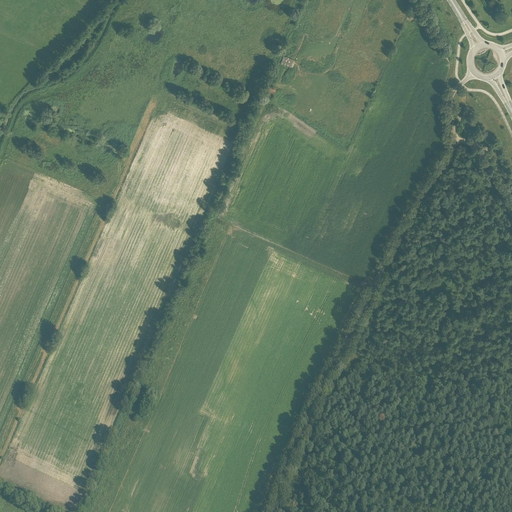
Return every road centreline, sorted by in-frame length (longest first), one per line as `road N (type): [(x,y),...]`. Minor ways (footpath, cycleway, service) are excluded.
road 1 (unclassified): [(269,511),(323,375),(453,138),(450,100),(473,72)]
road 2 (track): [(397,511),(451,296),(508,311)]
